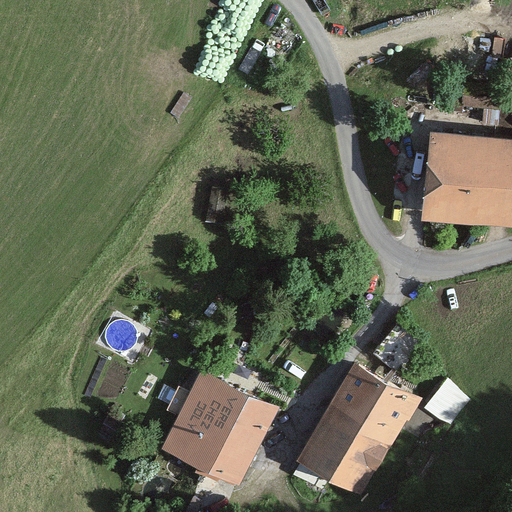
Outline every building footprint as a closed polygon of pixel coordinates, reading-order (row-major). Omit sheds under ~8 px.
[(504,81),(465,78),(463,103),(502,106),(504,81)] [(511,138),(432,131),(424,217),(511,226),(511,138)] [(229,187),(212,184),(206,217),(223,220),(229,187)] [(426,342),(399,318),(373,347),(401,371),(426,342)] [(299,460),(361,496),(419,398),(357,361),(299,460)] [(201,373),(163,452),(241,489),(278,409),(201,373)] [(428,405),(453,421),(473,390),(447,374),(428,405)]
